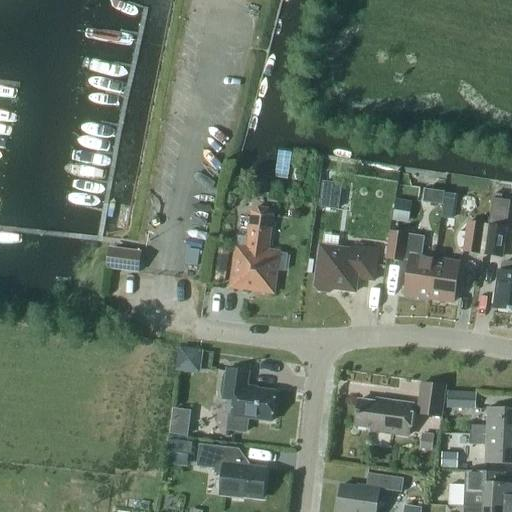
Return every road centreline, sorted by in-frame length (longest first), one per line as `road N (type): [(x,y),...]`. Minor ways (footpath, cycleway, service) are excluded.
road 1 (residential): [(511,350),(405,335),(321,341)]
road 2 (residential): [(302,511),(321,341)]
road 3 (residential): [(321,341),(172,324)]
